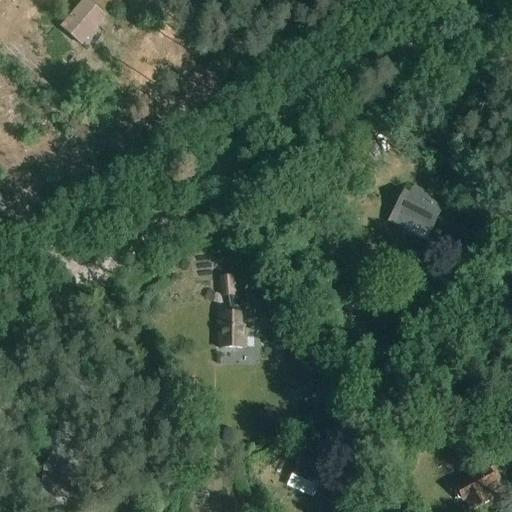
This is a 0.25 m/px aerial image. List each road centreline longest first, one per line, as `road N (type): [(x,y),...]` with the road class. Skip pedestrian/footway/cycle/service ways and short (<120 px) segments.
road 1 (track): [(0,343),(45,302),(124,253),(249,135),(476,0)]
road 2 (track): [(163,511),(181,442),(175,412),(82,278),(0,206)]
road 3 (track): [(224,159),(372,401)]
road 4 (track): [(295,106),(179,0)]
